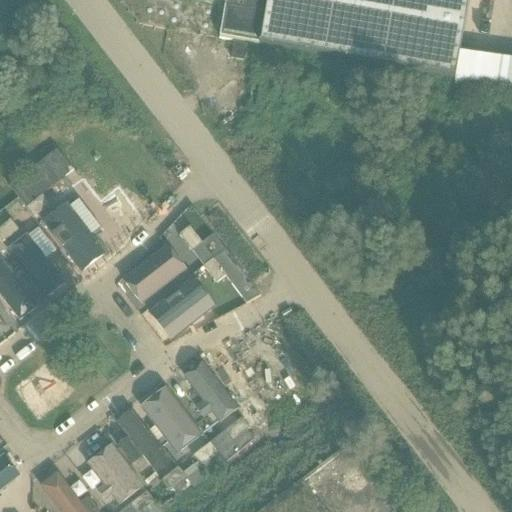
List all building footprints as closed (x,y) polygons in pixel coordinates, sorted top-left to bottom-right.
[(119,0),(139,26),(219,40),(219,39),(259,46),(263,20),(266,0),(119,0)] [(266,0),(259,46),(455,80),(469,0),(266,0)] [(52,189),(73,172),(57,151),(35,167),(52,189)] [(35,167),(9,188),(18,200),(25,210),(26,209),(34,220),(50,207),(42,197),(52,189),(35,167)] [(60,183),(66,191),(72,187),(66,179),(60,183)] [(55,196),(59,193),(55,187),(51,190),(55,196)] [(69,211),(43,230),(80,281),(106,262),(69,211)] [(12,222),(0,231),(0,240),(3,244),(19,232),(12,222)] [(214,261),(202,245),(189,228),(179,236),(205,269),(214,261)] [(80,281),(43,230),(10,253),(47,305),(80,281)] [(213,236),(202,245),(214,261),(224,255),(226,253),(213,236)] [(142,318),(194,279),(193,278),(168,245),(116,284),(142,318)] [(47,305),(10,253),(0,260),(0,313),(12,330),(47,305)] [(214,261),(205,269),(216,284),(225,277),(231,285),(244,276),(236,266),(226,253),(224,255),(214,261)] [(205,293),(194,279),(142,318),(165,348),(174,341),(217,309),(205,293)] [(0,338),(12,330),(0,313),(0,338)] [(261,325),(232,347),(266,392),(296,370),(261,325)] [(231,349),(202,370),(236,416),(265,395),(231,349)] [(236,416),(202,370),(169,394),(203,440),(236,416)] [(315,400),(304,384),(286,398),(297,413),(315,400)] [(203,440),(169,394),(136,419),(170,465),(203,440)] [(170,465),(136,419),(103,443),(137,489),(170,465)] [(241,420),(209,445),(216,454),(224,465),(225,466),(255,443),(246,431),(248,430),(241,420)] [(106,511),(137,489),(103,443),(70,467),(103,511),(106,511)] [(215,454),(216,454),(209,445),(193,457),(198,464),(200,466),(215,454)] [(0,494),(27,473),(6,447),(0,451),(0,494)] [(224,465),(215,454),(200,466),(198,464),(182,476),(184,478),(191,488),(192,489),(224,465)] [(103,511),(70,467),(42,488),(59,511),(103,511)] [(184,478),(182,476),(177,469),(161,481),(168,491),(171,489),(178,498),(191,488),(184,478)] [(304,481),(258,511),(304,511),(301,507),(315,498),(304,481)] [(159,511),(145,493),(121,511),(159,511)]
